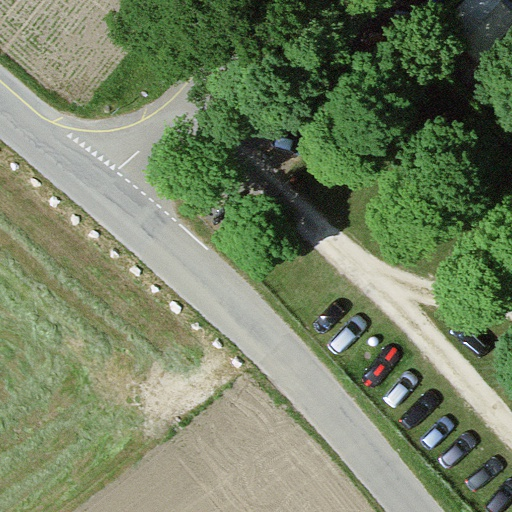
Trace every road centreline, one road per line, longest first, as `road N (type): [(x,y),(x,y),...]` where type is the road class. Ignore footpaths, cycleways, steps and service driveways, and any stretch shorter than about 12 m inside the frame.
road 1 (tertiary): [(411,511),(259,335),(102,194)]
road 2 (unclassified): [(102,194),(289,0)]
road 3 (tertiary): [(102,194),(0,102)]
